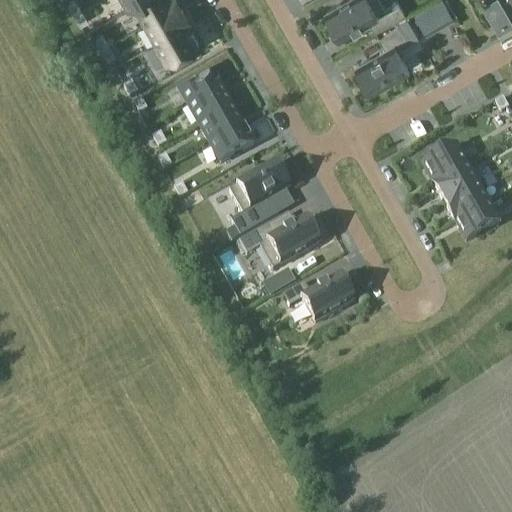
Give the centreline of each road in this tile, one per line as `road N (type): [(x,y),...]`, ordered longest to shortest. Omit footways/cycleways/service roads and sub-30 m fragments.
road 1 (residential): [(313,159),(386,291),(411,303),(431,292),(429,266),(355,135)]
road 2 (residential): [(225,0),(313,159)]
road 3 (residential): [(355,135),(511,47)]
road 4 (residential): [(355,135),(275,0)]
